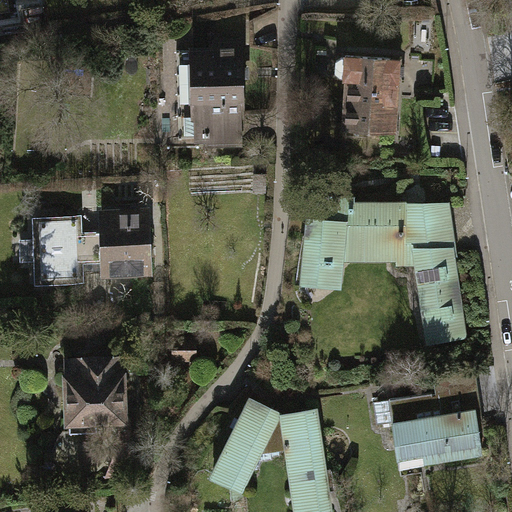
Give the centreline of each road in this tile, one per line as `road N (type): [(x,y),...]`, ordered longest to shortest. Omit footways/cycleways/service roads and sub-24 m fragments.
road 1 (residential): [(290,0),(293,128),(270,299),(259,332),(180,436),(155,511)]
road 2 (residential): [(463,0),(511,279)]
